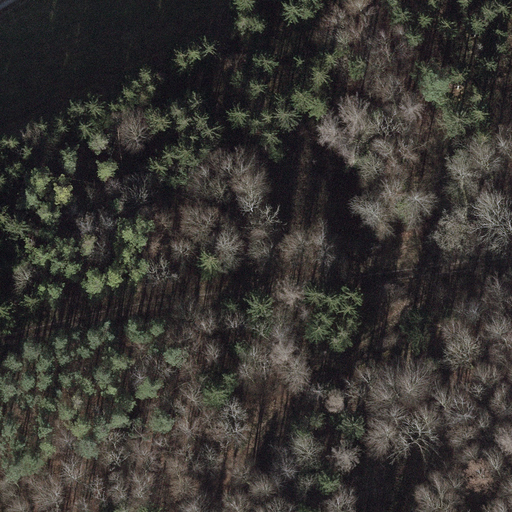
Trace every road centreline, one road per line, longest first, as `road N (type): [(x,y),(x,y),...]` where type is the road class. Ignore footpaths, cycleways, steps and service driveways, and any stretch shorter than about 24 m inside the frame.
road 1 (track): [(0,334),(161,295),(511,251)]
road 2 (track): [(189,511),(250,456),(296,390),(488,254)]
